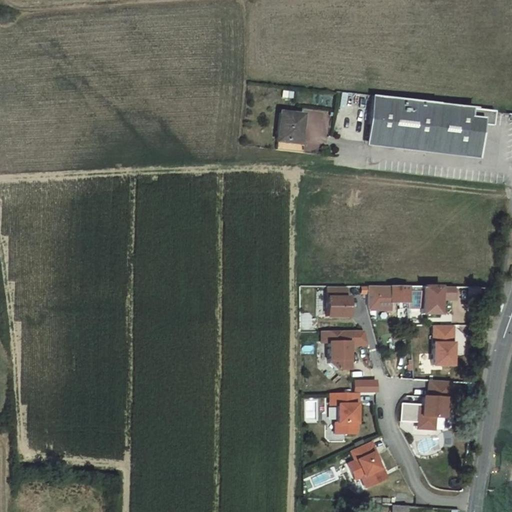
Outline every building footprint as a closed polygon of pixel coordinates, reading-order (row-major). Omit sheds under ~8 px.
[(476,108),(376,97),(369,146),(482,158),(483,158),(483,157),(487,124),(488,118),(475,117),(476,108)] [(497,111),(476,108),(475,117),(488,118),(487,124),(496,126),(497,111)] [(278,109),(273,138),(297,141),(301,111),(278,109)] [(342,283),(324,282),(323,312),(345,313),(345,293),(342,293),(342,283)] [(404,283),(363,283),(363,290),(386,289),(385,299),(405,299),(404,288),(404,283)] [(437,284),(419,284),(419,288),(419,311),(436,311),(437,284)] [(386,289),(363,290),(363,301),(365,307),(385,306),(385,299),(386,289)] [(344,327),(318,327),(318,339),(325,339),(325,360),(332,366),(345,366),(345,338),(344,338),(344,327)] [(344,338),(345,338),(362,338),(360,327),(344,327),(344,338)] [(450,330),(430,330),(430,363),(450,363),(450,330)] [(348,390),(355,390),(369,390),(369,378),(348,378),(348,390)] [(451,380),(430,379),(430,396),(424,396),(424,406),(420,406),(420,415),(423,416),(423,420),(427,424),(436,425),(436,416),(445,417),(446,397),(450,397),(451,380)] [(348,390),(333,390),(334,402),(336,402),(336,420),(334,420),(334,431),(353,431),(353,418),(353,410),(353,402),(355,402),(355,390),(348,390)] [(420,415),(420,406),(403,405),(402,421),(420,421),(420,415)] [(423,416),(420,415),(420,421),(419,427),(436,428),(436,425),(427,424),(423,420),(423,416)] [(367,439),(347,448),(351,458),(345,461),(350,474),(359,470),(365,484),(383,475),(379,465),(376,466),(373,459),(369,450),(372,449),(367,439)] [(359,470),(350,474),(352,477),(358,474),(362,485),(365,484),(359,470)]
